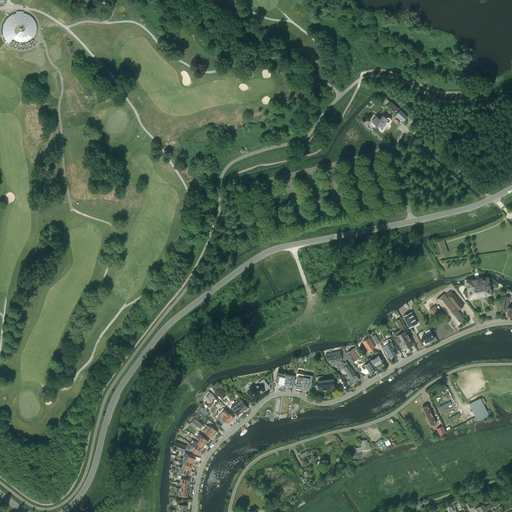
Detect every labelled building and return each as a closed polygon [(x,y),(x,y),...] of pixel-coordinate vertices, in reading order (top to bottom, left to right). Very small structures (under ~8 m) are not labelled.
[(36,31),(36,29),(36,27),(36,25),(35,23),(35,21),(33,20),(32,17),(30,16),(28,15),(26,14),(25,14),(22,13),(19,13),(16,14),(13,14),(11,16),(9,17),(7,19),(5,21),(4,23),(3,25),(3,27),(3,29),(3,31),(3,34),(4,37),(5,39),(6,41),(8,43),(12,39),(16,35),(17,36),(18,37),(20,37),(22,37),(24,37),(26,36),(27,35),(28,34),(32,38),(33,37),(34,35),(35,33),(36,32),(36,31)] [(380,105),(394,115),(399,109),(390,102),(386,98),(380,105)] [(404,121),(408,116),(400,109),(396,115),(404,121)] [(378,127),(379,125),(377,123),(380,119),(377,116),(372,122),(378,127)] [(377,123),(379,125),(383,128),(388,123),(390,123),(390,121),(390,118),(389,118),(386,118),(384,116),(380,119),(377,123)] [(480,278),(470,281),(472,290),(471,291),(473,298),(491,293),(489,286),(491,286),(489,279),(481,281),(480,278)] [(448,297),(459,310),(464,306),(453,292),(452,293),(450,291),(446,294),(448,297)] [(444,293),(436,300),(454,322),(451,324),(454,328),(457,325),(457,326),(465,320),(444,293)] [(504,303),(503,309),(508,309),(508,316),(511,316),(511,307),(508,308),(510,297),(505,297),(504,303)] [(435,305),(429,310),(434,316),(440,311),(435,305)] [(418,324),(412,312),(403,316),(409,328),(418,324)] [(399,340),(404,350),(411,346),(407,339),(409,338),(411,340),(406,330),(403,332),(405,335),(400,338),(399,336),(395,338),(397,341),(399,340)] [(421,339),(423,343),(426,342),(426,343),(434,339),(431,332),(422,336),(423,338),(421,339)] [(375,334),(371,336),(376,345),(380,342),(375,334)] [(362,341),(369,351),(375,347),(369,337),(362,341)] [(391,338),(388,340),(384,342),(384,344),(381,345),(383,349),(384,348),(390,358),(396,354),(393,348),(395,347),(396,348),(391,338)] [(329,363),(341,360),(343,360),(340,347),(327,350),(328,353),(326,354),(328,362),(329,363)] [(360,358),(359,357),(362,355),(355,347),(353,349),(347,353),(354,362),(360,358)] [(371,360),(378,371),(386,366),(383,361),(381,362),(381,361),(382,360),(379,355),(371,360)] [(378,371),(371,360),(368,361),(369,363),(366,365),(371,375),(378,371)] [(342,365),(337,366),(338,370),(342,369),(342,371),(344,369),(345,370),(346,371),(351,367),(347,362),(345,363),(344,362),(342,364),(342,365)] [(346,376),(354,371),(351,367),(346,371),(345,370),(346,372),(344,373),(346,374),(346,373),(348,375),(346,376)] [(351,378),(356,374),(354,371),(346,376),(349,380),(351,379),(351,378)] [(296,387),(302,388),(303,381),(304,374),(297,373),(296,380),(295,386),(296,386),(296,387)] [(286,376),(284,385),(290,386),(290,385),(294,386),(295,379),(294,379),(295,376),(286,374),(286,376)] [(303,381),(302,388),(308,389),(308,388),(311,389),(313,376),(305,374),(303,381)] [(360,379),(356,374),(351,378),(351,379),(349,380),(348,381),(351,386),(353,384),(355,386),(358,383),(357,382),(360,379)] [(278,384),(284,385),(286,376),(277,375),(277,376),(275,382),(279,383),(278,384)] [(335,378),(318,381),(319,391),(336,388),(335,378)] [(248,392),(253,400),(261,394),(260,394),(265,390),(264,389),(269,386),(264,379),(259,383),(260,384),(255,387),(255,386),(254,387),(252,387),(249,389),(248,391),(248,392)] [(227,395),(220,387),(215,392),(216,393),(215,394),(217,397),(219,396),(222,399),(227,395)] [(242,399),(236,404),(243,412),(248,407),(242,399)] [(480,399),(469,404),(475,417),(466,421),(468,424),(488,415),(480,399)] [(450,402),(439,407),(441,412),(449,409),(448,406),(451,405),(450,402)] [(239,415),(243,412),(236,404),(235,403),(232,407),(233,408),(232,409),(233,411),(234,410),(239,415)] [(436,423),(427,405),(422,408),(431,426),(436,423)] [(202,407),(199,410),(205,416),(207,413),(205,412),(206,411),(202,407)] [(221,410),(232,421),(235,417),(229,411),(228,412),(223,407),(221,410)] [(232,421),(221,410),(220,411),(222,413),(217,418),(223,424),(226,421),(229,424),(232,421)] [(203,425),(195,418),(189,424),(198,432),(203,425)] [(207,427),(215,434),(218,431),(211,425),(210,427),(208,426),(207,427)] [(445,432),(442,426),(437,429),(440,435),(445,432)] [(215,434),(207,427),(206,429),(207,430),(205,432),(212,438),(215,434)] [(199,439),(206,444),(209,440),(202,435),(200,433),(197,437),(199,439)] [(195,441),(203,448),(206,444),(199,439),(197,442),(196,440),(195,441)] [(381,439),(375,443),(380,451),(386,447),(381,439)] [(361,447),(356,448),(357,452),(352,453),(352,457),(358,456),(358,459),(362,458),(360,451),(369,449),(369,448),(370,448),(368,442),(367,443),(366,440),(360,441),(361,447)] [(192,445),(201,451),(203,448),(195,441),(192,445)] [(186,446),(175,442),(173,447),(184,452),(186,446)] [(201,451),(192,445),(190,449),(198,455),(201,451)] [(185,453),(184,456),(184,455),(183,458),(195,462),(196,458),(189,455),(185,453)] [(182,463),(193,467),(195,462),(183,458),(182,458),(184,459),(182,463)] [(184,468),(192,471),(193,467),(182,463),(183,463),(183,464),(185,465),(184,468)] [(192,471),(184,468),(180,467),(177,473),(186,475),(186,474),(190,475),(192,471)]
